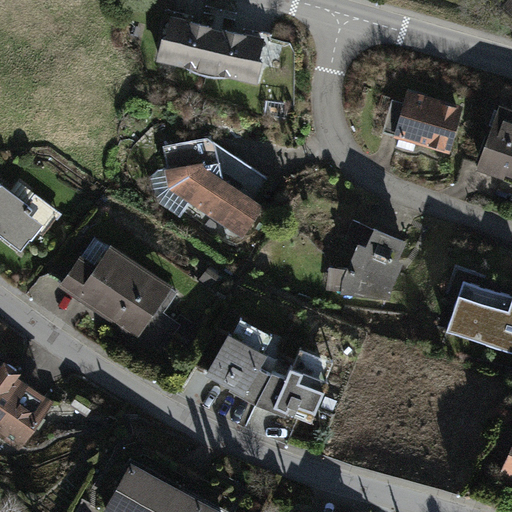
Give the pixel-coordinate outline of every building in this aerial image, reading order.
[(511,0),(502,0),(511,8),(511,0)] [(167,6),(156,70),(256,87),(267,23),(167,6)] [(405,75),(389,125),(447,144),(463,93),(405,75)] [(511,97),(504,94),(480,153),(511,165),(511,97)] [(197,130),(166,174),(241,226),(272,181),(197,130)] [(0,168),(0,227),(26,250),(56,216),(0,168)] [(414,238),(352,215),(324,288),(386,311),(414,238)] [(95,229),(60,284),(139,335),(175,280),(95,229)] [(511,315),(511,278),(461,257),(436,318),(500,344),(511,315)] [(291,340),(239,311),(210,362),(261,392),(291,340)] [(305,337),(274,400),(323,423),(354,361),(305,337)] [(0,350),(0,435),(17,447),(55,386),(0,350)] [(511,439),(499,476),(511,481),(511,439)] [(131,459),(104,511),(105,511),(228,511),(229,511),(131,459)]
